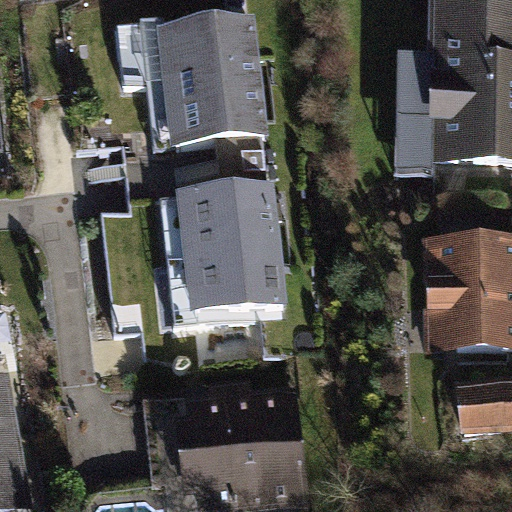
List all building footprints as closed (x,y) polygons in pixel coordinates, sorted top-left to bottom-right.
[(511,0),(463,0),(465,148),(511,147),(511,0)] [(246,15),(137,32),(155,149),(264,133),(246,15)] [(0,95),(0,150),(8,149),(0,95)] [(288,307),(271,191),(164,206),(181,322),(288,307)] [(511,229),(469,231),(472,338),(511,336),(511,229)] [(511,380),(500,381),(504,425),(511,423),(511,380)] [(0,385),(0,511),(27,511),(1,385),(0,385)] [(295,389),(178,404),(192,511),(273,511),(311,507),(295,389)]
